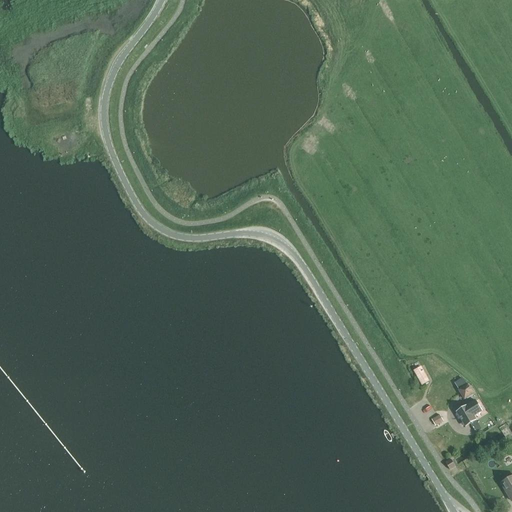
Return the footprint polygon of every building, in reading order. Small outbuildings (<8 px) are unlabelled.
[(413,370),(422,386),(429,382),(421,366),(413,370)] [(455,384),(464,399),(473,394),(463,379),(455,384)] [(474,417),(483,412),(476,400),(457,412),(465,427),(471,424),(476,432),(481,429),(474,417)] [(443,421),(440,416),(432,420),(436,426),(443,421)] [(450,470),(455,467),(455,466),(452,461),(451,460),(446,463),(449,467),(450,470)] [(511,501),(511,477),(501,484),(511,501)]
